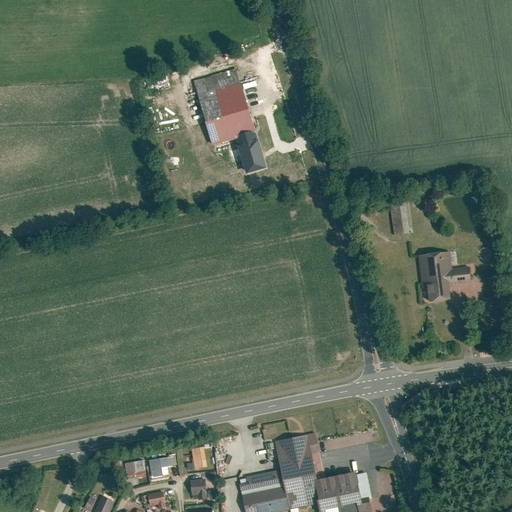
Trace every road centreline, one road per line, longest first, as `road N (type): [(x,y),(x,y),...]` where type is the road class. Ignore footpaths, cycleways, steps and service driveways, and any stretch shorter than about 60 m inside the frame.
road 1 (tertiary): [(386,387),(271,0)]
road 2 (tertiary): [(386,387),(0,464)]
road 3 (tertiary): [(422,511),(386,387)]
road 4 (tertiary): [(511,368),(386,387)]
